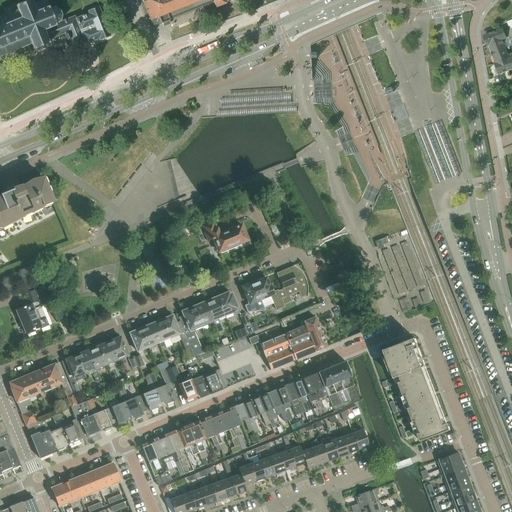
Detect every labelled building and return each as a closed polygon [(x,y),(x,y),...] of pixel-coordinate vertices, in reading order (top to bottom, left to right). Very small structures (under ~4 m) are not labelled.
[(0,55),(4,54),(5,54),(13,50),(14,50),(21,47),(22,47),(30,43),(33,49),(48,43),(45,37),(46,37),(48,36),(50,35),(46,27),(54,24),(54,23),(56,22),(57,22),(57,21),(58,20),(59,19),(59,18),(59,17),(59,16),(59,15),(59,12),(58,11),(57,10),(56,9),(55,8),(53,7),(51,7),(50,7),(48,8),(47,5),(44,0),(40,0),(32,3),(30,0),(25,0),(21,1),(14,4),(4,9),(6,14),(0,16),(0,55)] [(144,0),(143,1),(152,26),(161,23),(166,21),(169,19),(169,18),(213,1),(215,6),(225,3),(223,0),(144,0)] [(54,24),(46,27),(50,35),(51,38),(63,33),(66,40),(69,38),(72,45),(83,40),(84,44),(92,41),(93,40),(97,39),(98,40),(109,36),(97,6),(86,11),(87,13),(75,18),(74,15),(54,24)] [(488,45),(511,36),(511,35),(511,28),(511,20),(507,22),(509,29),(503,32),(502,28),(483,35),(482,38),(483,42),(486,43),(487,45),(488,45)] [(509,49),(508,46),(511,45),(511,36),(488,45),(494,63),(493,63),(494,64),(510,58),(508,54),(511,52),(508,54),(506,50),(509,49)] [(511,52),(508,54),(510,58),(494,64),(494,66),(493,68),(494,73),(498,74),(511,68),(511,52)] [(52,199),(44,178),(23,186),(22,186),(14,189),(12,185),(6,188),(7,192),(0,194),(0,195),(0,196),(0,195),(0,270),(70,242),(54,202),(52,199)] [(233,248),(240,245),(239,244),(248,240),(241,225),(238,227),(237,226),(235,227),(218,234),(213,222),(202,227),(209,242),(214,240),(219,252),(232,246),(233,248)] [(176,233),(181,243),(189,240),(184,230),(176,233)] [(376,241),(378,247),(390,242),(387,237),(376,241)] [(295,267),(277,274),(284,289),(289,302),(292,301),(289,294),(299,290),(302,296),(307,294),(307,295),(307,296),(307,297),(307,296),(307,295),(307,294),(308,294),(308,293),(308,292),(308,291),(308,290),(308,289),(308,288),(307,287),(307,286),(307,285),(307,284),(307,283),(306,282),(306,281),(306,280),(306,279),(305,279),(305,278),(305,277),(304,277),(304,276),(303,275),(303,274),(302,273),(301,272),(301,271),(300,270),(299,269),(298,268),(297,268),(297,267),(296,267),(295,266),(294,265),(293,265),(294,266),(295,266),(295,267)] [(255,283),(262,299),(270,296),(276,310),(285,307),(284,305),(289,302),(284,289),(278,291),(278,290),(274,292),(271,285),(270,286),(266,278),(255,283)] [(250,283),(242,287),(247,297),(246,298),(248,303),(249,303),(250,304),(245,306),(248,313),(263,311),(266,310),(261,300),(262,299),(255,283),(251,284),(250,283)] [(27,335),(35,332),(34,329),(41,327),(42,329),(49,326),(46,318),(34,290),(24,294),(29,305),(17,310),(27,335)] [(238,308),(232,294),(230,295),(229,292),(217,297),(225,316),(231,313),(232,317),(240,314),(237,308),(238,308)] [(224,331),(219,319),(225,316),(217,297),(205,302),(213,321),(218,333),(224,331)] [(213,321),(205,302),(193,307),(201,326),(213,321)] [(65,317),(60,306),(54,308),(58,319),(65,317)] [(197,332),(195,328),(201,326),(193,307),(182,312),(184,317),(179,319),(181,324),(193,352),(195,356),(203,353),(195,333),(197,332)] [(245,313),(240,315),(247,335),(252,333),(249,325),(245,313)] [(173,315),(162,320),(169,339),(180,335),(190,359),(195,357),(195,356),(193,352),(181,324),(177,326),(173,315)] [(305,326),(299,328),(304,342),(311,339),(316,352),(327,347),(326,344),(326,343),(325,340),(324,340),(323,336),(325,335),(325,334),(324,331),(323,330),(320,331),(315,317),(303,322),(305,326)] [(161,348),(165,346),(163,341),(169,339),(162,320),(151,325),(159,343),(161,348)] [(255,323),(249,325),(252,333),(253,333),(258,331),(255,323)] [(159,343),(151,325),(140,329),(148,347),(159,343)] [(288,333),(260,344),(262,349),(271,370),(299,359),(316,352),(311,339),(304,342),(299,328),(288,333)] [(143,353),(142,350),(148,347),(140,329),(130,333),(137,352),(139,351),(140,354),(143,353)] [(257,336),(249,339),(251,346),(259,342),(257,336)] [(128,356),(121,337),(109,342),(117,360),(119,366),(126,363),(124,357),(128,356)] [(416,339),(384,351),(386,357),(384,358),(390,375),(392,374),(394,379),(399,377),(402,382),(399,383),(404,397),(407,396),(411,408),(408,409),(413,422),(416,421),(421,433),(418,434),(421,442),(450,430),(428,370),(423,359),(426,358),(422,346),(419,348),(416,339)] [(117,360),(109,342),(98,346),(106,365),(117,360)] [(96,369),(106,365),(98,346),(87,351),(95,369),(96,369)] [(87,351),(77,355),(84,374),(92,371),(97,383),(101,381),(96,369),(95,369),(87,351)] [(140,354),(134,357),(138,366),(139,368),(145,366),(140,354)] [(66,360),(71,372),(73,378),(75,382),(76,381),(76,382),(86,378),(84,374),(77,355),(66,360)] [(129,359),(133,368),(138,366),(134,357),(129,359)] [(190,359),(184,361),(189,373),(188,374),(189,375),(191,379),(202,374),(200,369),(195,357),(190,359)] [(351,377),(345,361),(318,373),(333,411),(360,400),(351,377)] [(167,362),(156,367),(158,370),(158,372),(169,367),(167,362)] [(59,376),(54,365),(43,370),(50,388),(62,383),(59,376)] [(175,366),(166,370),(171,383),(181,379),(175,366)] [(153,374),(149,376),(162,406),(167,404),(168,406),(173,404),(173,402),(174,401),(173,401),(177,399),(171,383),(166,370),(165,369),(161,371),(166,384),(159,387),(153,374)] [(211,395),(223,390),(227,388),(220,369),(216,371),(217,374),(209,377),(207,372),(202,374),(211,395)] [(40,393),(50,388),(43,370),(32,374),(40,393)] [(75,382),(71,372),(66,374),(75,394),(80,391),(76,382),(76,381),(75,382)] [(334,412),(333,411),(318,373),(301,380),(312,408),(313,408),(315,414),(315,415),(317,419),(334,412)] [(29,397),(40,393),(32,374),(21,379),(29,397)] [(59,376),(62,383),(67,396),(73,394),(64,374),(59,376)] [(202,374),(191,379),(197,395),(199,400),(201,399),(202,398),(208,396),(211,395),(202,374)] [(178,385),(185,400),(197,395),(191,379),(189,375),(183,377),(185,382),(178,385)] [(143,394),(139,396),(146,411),(149,410),(150,411),(151,411),(152,413),(158,410),(157,408),(162,406),(149,376),(145,377),(148,384),(147,385),(150,391),(143,394)] [(26,407),(32,405),(29,397),(21,379),(10,383),(12,388),(11,388),(17,402),(22,415),(28,413),(26,407)] [(125,379),(117,382),(119,388),(124,387),(128,385),(125,379)] [(301,380),(292,383),(304,412),(312,408),(301,380)] [(292,383),(284,386),(291,402),(290,403),(295,416),(304,412),(292,383)] [(288,421),(292,419),(288,408),(289,407),(287,404),(290,403),(291,402),(284,386),(276,390),(287,416),(286,417),(288,421)] [(119,388),(118,389),(121,395),(124,402),(130,419),(136,417),(137,419),(142,417),(141,415),(142,414),(142,413),(146,411),(139,396),(136,397),(129,400),(126,393),(124,387),(119,388)] [(276,390),(267,393),(274,408),(277,407),(282,418),(286,417),(287,416),(276,390)] [(267,393),(259,397),(270,424),(272,429),(276,427),(273,420),(278,418),(274,408),(267,393)] [(95,436),(94,434),(99,432),(86,401),(77,405),(73,394),(67,396),(76,419),(83,438),(89,436),(89,438),(95,436)] [(259,397),(251,400),(257,415),(261,414),(265,426),(270,424),(259,397)] [(110,427),(111,427),(110,425),(114,424),(108,409),(105,410),(98,413),(95,406),(94,406),(91,399),(86,401),(99,432),(104,430),(105,432),(111,430),(110,427)] [(117,400),(110,403),(112,408),(108,409),(114,424),(118,422),(119,424),(120,423),(121,426),(127,423),(126,421),(130,419),(124,402),(123,402),(119,404),(117,400)] [(251,400),(242,404),(254,431),(253,431),(255,434),(259,432),(254,420),(258,418),(257,415),(251,400)] [(242,404),(234,407),(240,422),(241,422),(244,421),(249,433),(253,431),(254,431),(242,404)] [(234,407),(225,411),(242,450),(246,449),(241,435),(240,436),(236,427),(242,425),(241,422),(240,422),(234,407)] [(28,413),(22,415),(24,420),(36,415),(34,410),(28,413)] [(225,411),(217,414),(224,432),(228,430),(232,440),(235,447),(230,449),(233,454),(242,450),(225,411)] [(63,447),(68,445),(69,447),(61,428),(59,421),(63,420),(63,419),(62,419),(60,414),(52,417),(56,426),(55,426),(57,430),(50,432),(49,433),(57,451),(59,451),(60,450),(64,449),(63,447)] [(208,418),(223,454),(226,453),(219,434),(224,432),(217,414),(208,418)] [(36,415),(24,420),(26,425),(38,420),(37,417),(36,415)] [(337,422),(334,415),(328,418),(331,424),(337,422)] [(221,450),(223,454),(208,418),(199,421),(206,439),(211,437),(217,452),(221,450)] [(26,425),(31,436),(40,459),(43,457),(57,451),(49,433),(50,432),(44,419),(40,420),(38,420),(26,425)] [(80,442),(80,440),(83,438),(76,419),(72,421),(73,423),(66,426),(64,419),(63,419),(63,420),(59,421),(61,428),(69,447),(80,442)] [(205,450),(201,442),(206,439),(199,421),(188,426),(199,453),(199,454),(201,459),(205,458),(207,457),(205,450)] [(199,453),(188,426),(177,430),(184,448),(188,446),(192,456),(193,455),(194,456),(199,454),(199,453)] [(189,473),(183,459),(182,459),(179,452),(184,450),(184,448),(177,430),(168,434),(185,475),(189,473)] [(356,432),(356,430),(351,431),(358,451),(369,446),(363,430),(356,432)] [(341,437),(348,454),(358,451),(351,431),(347,433),(348,435),(341,437)] [(9,438),(8,435),(7,432),(0,434),(0,475),(0,476),(2,475),(1,472),(12,467),(13,469),(21,466),(13,447),(12,447),(9,438)] [(168,434),(159,438),(172,469),(176,467),(180,476),(185,475),(168,434)] [(336,439),(336,437),(330,439),(337,458),(348,454),(341,437),(336,439)] [(168,470),(172,469),(159,438),(150,441),(162,468),(162,467),(164,472),(168,470)] [(327,440),(327,443),(321,445),(327,462),(337,458),(330,439),(327,440)] [(149,463),(152,461),(156,470),(154,471),(156,475),(164,472),(162,467),(162,468),(150,441),(141,445),(149,463)] [(316,447),(315,444),(310,446),(317,465),(327,462),(321,445),(316,447)] [(310,446),(307,447),(308,450),(302,452),(300,445),(299,446),(308,469),(317,465),(310,446)] [(292,446),(290,447),(288,448),(295,467),(305,463),(307,469),(308,469),(299,446),(293,448),(292,446)] [(285,451),(278,454),(281,460),(285,471),(295,467),(292,460),(288,448),(287,448),(284,449),(285,451)] [(246,463),(244,464),(244,466),(238,468),(245,485),(255,482),(244,453),(242,454),(246,463)] [(246,453),(244,453),(255,482),(265,478),(259,461),(253,463),(252,461),(250,462),(246,453)] [(459,453),(438,461),(441,469),(462,461),(459,453)] [(268,455),(275,474),(285,471),(278,454),(273,456),(272,454),(268,455)] [(265,459),(259,461),(265,478),(275,474),(268,455),(264,457),(265,459)] [(226,461),(224,462),(229,476),(236,495),(247,491),(245,485),(238,468),(236,469),(234,471),(233,472),(234,474),(232,475),(226,461)] [(462,461),(441,469),(444,477),(465,469),(462,461)] [(226,480),(220,482),(226,498),(236,495),(229,476),(224,462),(223,463),(228,476),(225,477),(226,480)] [(113,463),(103,468),(110,486),(120,481),(113,464),(113,463)] [(103,468),(92,472),(100,490),(110,486),(103,468)] [(465,469),(444,477),(447,485),(468,477),(465,469)] [(158,486),(159,485),(172,480),(168,470),(164,472),(156,475),(154,471),(152,472),(158,486)] [(92,472),(82,476),(90,494),(100,490),(92,472)] [(82,476),(72,480),(79,498),(90,494),(82,476)] [(468,477),(447,485),(450,493),(471,485),(468,477)] [(72,480),(62,484),(69,502),(79,498),(72,480)] [(215,484),(214,481),(209,483),(216,502),(226,498),(220,482),(215,484)] [(200,489),(206,506),(216,502),(209,483),(199,487),(200,489)] [(62,484),(52,488),(52,489),(59,506),(69,502),(62,484)] [(471,485),(450,493),(453,492),(456,499),(452,500),(453,501),(474,493),(471,485)] [(194,491),(193,489),(189,490),(196,510),(206,506),(200,489),(194,491)] [(356,496),(359,504),(352,507),(353,511),(380,501),(378,495),(379,494),(377,489),(356,496)] [(180,496),(185,511),(189,511),(196,510),(189,490),(185,492),(186,494),(180,496)] [(474,493),(453,501),(456,509),(477,501),(474,493)] [(185,511),(180,496),(174,498),(173,496),(165,499),(169,511),(173,510),(173,511),(185,511)] [(29,498),(26,499),(27,501),(22,503),(25,511),(39,511),(34,498),(32,499),(32,497),(29,498)] [(384,508),(384,506),(382,506),(380,501),(353,511),(384,511),(386,511),(384,508)] [(477,501),(456,509),(456,511),(470,511),(480,509),(477,501)] [(10,508),(5,510),(6,511),(25,511),(22,503),(18,504),(17,502),(14,504),(9,506),(10,508)]
